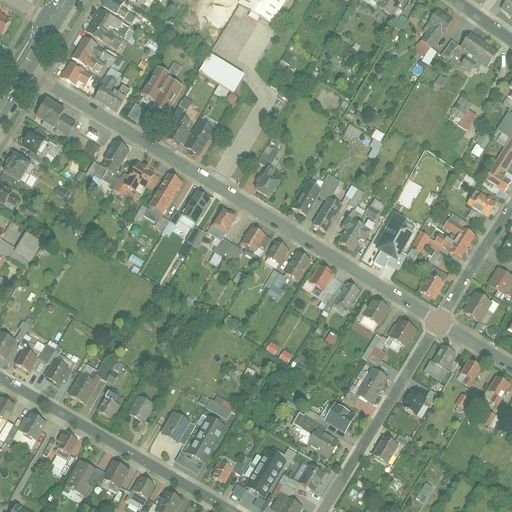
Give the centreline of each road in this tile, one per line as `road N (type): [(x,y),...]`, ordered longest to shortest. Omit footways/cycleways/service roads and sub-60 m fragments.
road 1 (residential): [(437,319),(23,65)]
road 2 (residential): [(222,511),(0,379)]
road 3 (residential): [(437,319),(319,511)]
road 4 (residential): [(511,209),(437,319)]
